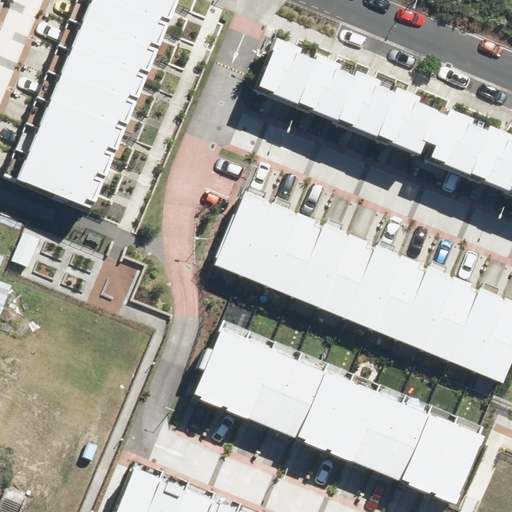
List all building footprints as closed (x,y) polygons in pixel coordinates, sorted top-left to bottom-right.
[(176,0),(92,0),(20,179),(93,208),(176,0)] [(511,134),(277,38),(257,87),(511,191),(511,134)] [(213,264),(258,281),(288,208),(242,189),(213,264)] [(285,292),(315,219),(288,208),(258,281),(285,292)] [(285,292),(309,302),(340,229),(315,219),(285,292)] [(340,229),(309,302),(337,314),(367,240),(340,229)] [(393,251),(367,240),(337,314),(363,324),(393,251)] [(393,251),(363,324),(389,335),(419,261),(393,251)] [(389,335),(416,346),(446,273),(419,261),(389,335)] [(441,356),(471,283),(446,273),(416,346),(441,356)] [(499,294),(471,283),(441,356),(469,368),(499,294)] [(490,377),(511,324),(511,299),(499,294),(469,368),(490,377)] [(509,384),(511,376),(511,324),(490,377),(509,384)] [(482,441),(221,331),(194,395),(455,505),(482,441)] [(113,362),(43,336),(0,448),(0,461),(66,486),(113,362)] [(234,511),(136,470),(117,511),(234,511)]
